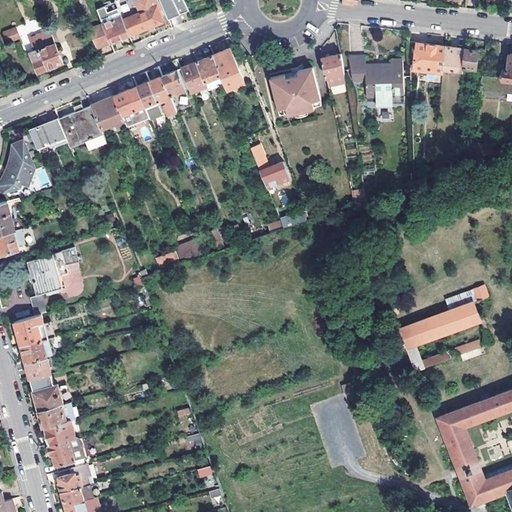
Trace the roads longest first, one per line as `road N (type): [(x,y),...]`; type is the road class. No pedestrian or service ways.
road 1 (residential): [(250,13),(0,117)]
road 2 (residential): [(511,28),(310,4)]
road 3 (residential): [(0,358),(42,511)]
